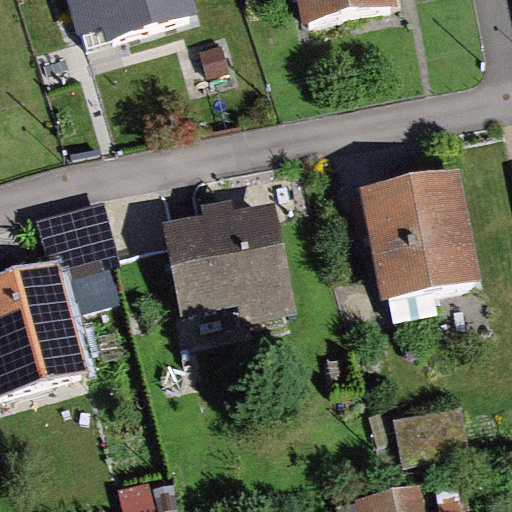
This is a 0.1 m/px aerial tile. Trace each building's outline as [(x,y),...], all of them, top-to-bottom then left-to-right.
[(72,0),(86,50),(186,23),(180,0),(72,0)] [(297,0),(301,29),(388,16),(385,0),(297,0)] [(381,305),(469,290),(452,193),(364,208),(381,305)] [(171,244),(184,314),(279,298),(267,227),(171,244)] [(0,396),(73,378),(50,288),(0,300),(0,396)] [(476,462),(474,415),(406,418),(407,464),(476,462)] [(368,511),(418,511),(416,499),(368,509),(368,511)]
